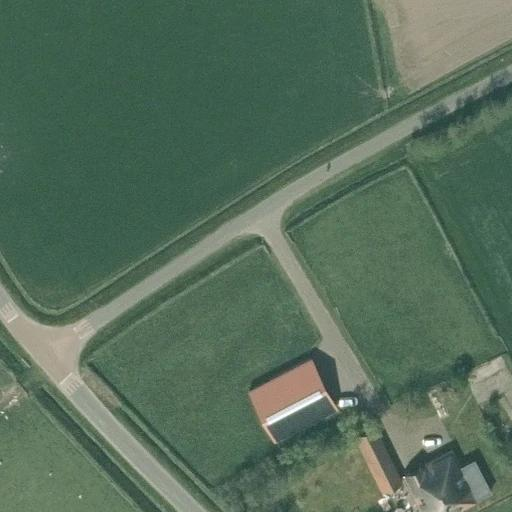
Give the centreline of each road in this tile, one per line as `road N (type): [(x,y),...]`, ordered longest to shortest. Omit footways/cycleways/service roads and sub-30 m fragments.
road 1 (unclassified): [(44,353),(260,212),(511,70)]
road 2 (unclassified): [(192,511),(44,353)]
